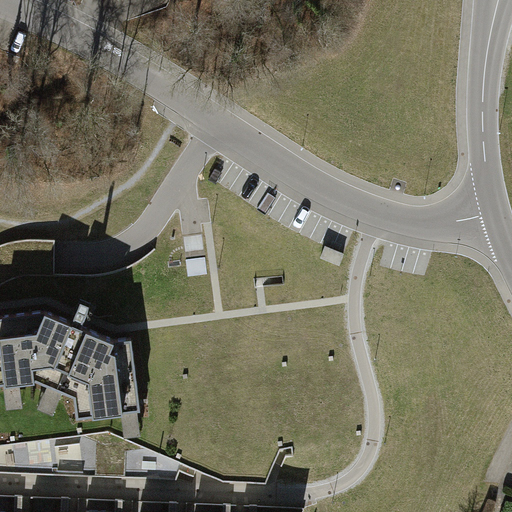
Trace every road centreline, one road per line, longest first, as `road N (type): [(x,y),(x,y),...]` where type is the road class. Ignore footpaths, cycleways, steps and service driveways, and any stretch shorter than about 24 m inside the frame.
road 1 (residential): [(489,226),(422,229),(306,181),(109,50),(0,2)]
road 2 (unclassified): [(489,226),(480,108),(496,0)]
